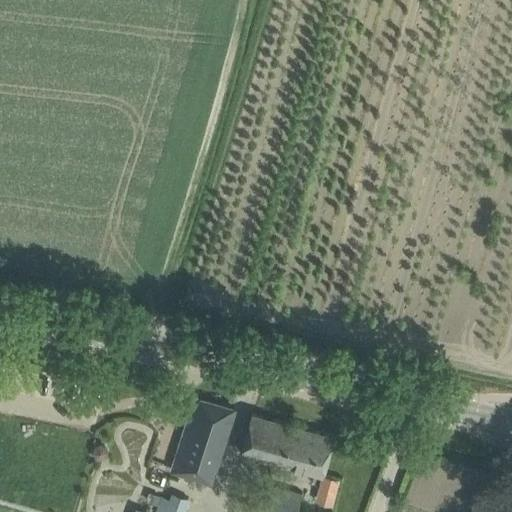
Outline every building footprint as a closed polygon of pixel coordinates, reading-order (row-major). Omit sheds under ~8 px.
[(137,406),(139,391),(117,388),(115,403),(137,406)] [(211,479),(233,408),(196,397),(174,468),(211,479)] [(323,473),(334,435),(252,413),(241,449),(323,473)] [(263,482),(256,507),(272,511),(297,511),(303,494),(263,482)] [(321,482),(315,503),(333,508),(339,487),(321,482)] [(160,498),(155,511),(186,511),(188,507),(160,498)]
